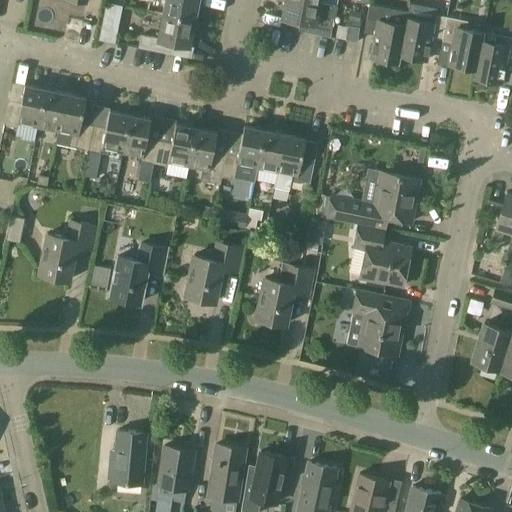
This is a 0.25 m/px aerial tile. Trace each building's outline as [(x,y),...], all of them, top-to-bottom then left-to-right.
[(105,0),(103,0),(96,38),(113,41),(121,3),(105,0)] [(194,20),(198,0),(164,0),(162,14),(194,20)] [(299,31),(330,38),(332,28),(336,6),(303,0),(284,0),(281,18),(301,22),(299,31)] [(399,55),(406,17),(408,11),(369,4),(364,33),(374,35),(370,57),(398,62),(399,55)] [(431,38),(441,40),(445,17),(425,13),(423,20),(406,17),(399,55),(427,60),(431,38)] [(138,48),(171,54),(173,43),(189,46),(194,20),(162,14),(157,38),(140,35),(138,48)] [(475,70),(481,40),(483,32),(466,29),(468,21),(445,17),(441,40),(452,42),(447,64),(475,70)] [(358,24),(337,20),(335,36),(355,39),(358,24)] [(474,77),(501,83),(505,60),(511,61),(511,38),(500,36),(498,43),(481,40),(475,70),(474,77)] [(38,128),(46,90),(25,86),(21,103),(8,101),(3,125),(17,128),(18,124),(38,128)] [(66,94),(46,90),(38,128),(58,132),(66,94)] [(88,150),(93,126),(80,123),(86,98),(66,94),(58,132),(56,144),(88,150)] [(122,153),(130,115),(109,111),(106,129),(93,126),(88,150),(101,153),(102,149),(108,151),(122,153)] [(154,164),(159,139),(147,137),(150,119),(130,115),(122,153),(136,156),(143,158),(142,161),(154,164)] [(167,163),(188,167),(196,129),(175,124),(172,142),(159,139),(154,164),(167,167),(167,163)] [(257,168),(265,130),(244,126),(238,155),(225,153),(220,177),(233,180),(236,164),(257,168)] [(220,177),(225,153),(213,150),(217,133),(196,129),(188,167),(202,170),(200,180),(219,184),(220,177)] [(285,134),(265,130),(257,168),(277,173),(285,134)] [(309,183),(315,157),(302,154),(305,139),(285,134),(277,173),(274,187),(289,190),(291,179),(309,183)] [(357,224),(385,230),(388,217),(412,222),(420,179),(364,168),(360,171),(357,185),(360,189),(358,200),(330,195),(329,198),(316,196),(312,215),(357,224)] [(511,232),(511,193),(506,192),(490,243),(499,246),(503,230),(511,232)] [(244,227),(255,229),(257,220),(261,221),(263,211),(249,208),(244,227)] [(5,241),(19,244),(24,219),(10,216),(5,241)] [(40,274),(69,280),(76,248),(91,251),(96,225),(71,220),(67,237),(48,233),(40,274)] [(320,245),(324,223),(310,220),(306,242),(311,243),(318,244),(320,245)] [(384,282),(403,286),(410,251),(382,245),(385,230),(357,224),(352,248),(365,251),(360,273),(385,278),(384,282)] [(186,296),(215,302),(222,270),(237,273),(242,247),(218,242),(214,259),(194,255),(186,296)] [(111,297),(140,303),(147,270),(162,272),(167,247),(142,243),(139,259),(119,256),(111,297)] [(257,319),(286,324),(292,292),(308,295),(313,270),(283,264),(280,281),(265,278),(257,319)] [(94,265),(91,284),(106,288),(110,268),(94,265)] [(347,344),(397,354),(408,299),(357,289),(347,344)] [(511,308),(511,293),(494,289),(490,302),(511,308)] [(499,370),(511,331),(483,323),(472,361),(499,370)] [(511,331),(499,370),(511,373),(511,331)] [(112,483),(142,485),(147,433),(116,431),(113,465),(109,464),(107,478),(112,478),(112,483)] [(208,496),(237,501),(245,449),(215,444),(208,496)] [(157,486),(188,491),(195,451),(164,446),(157,486)] [(276,504),(286,457),(260,451),(257,466),(248,464),(241,510),(247,511),(258,511),(261,500),(276,504)] [(297,511),(327,511),(337,468),(308,462),(297,511)] [(394,511),(396,504),(385,501),(389,481),(359,474),(350,511),(394,511)] [(405,511),(436,511),(441,494),(412,487),(405,511)] [(455,511),(488,511),(490,508),(459,499),(455,511)]
